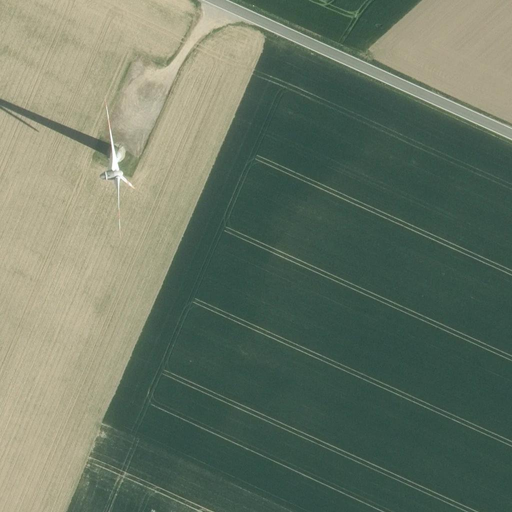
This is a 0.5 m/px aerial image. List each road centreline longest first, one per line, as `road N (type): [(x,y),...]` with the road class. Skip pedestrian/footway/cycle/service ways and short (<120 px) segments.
road 1 (unclassified): [(511,132),(218,0)]
road 2 (track): [(244,11),(203,28),(140,144)]
